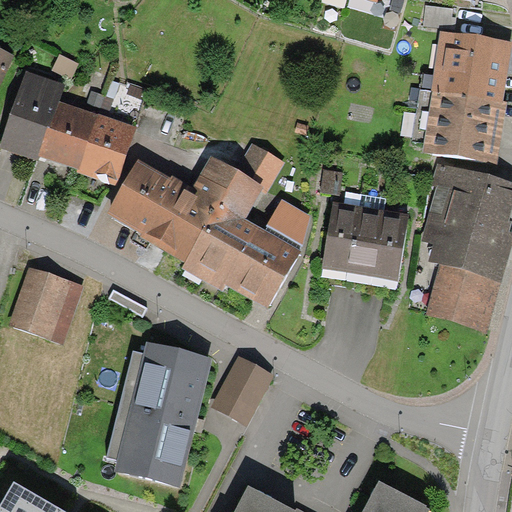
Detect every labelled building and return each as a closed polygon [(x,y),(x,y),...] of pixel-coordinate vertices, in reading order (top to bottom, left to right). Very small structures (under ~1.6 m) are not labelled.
[(434,65),(503,73),(506,44),(438,36),(434,65)] [(0,77),(9,58),(0,54),(0,77)] [(500,101),(503,73),(434,65),(431,93),(500,101)] [(60,88),(23,75),(0,143),(0,151),(34,163),(36,158),(54,104),(60,88)] [(431,93),(424,153),(492,161),(500,101),(431,93)] [(94,117),(54,104),(36,158),(75,172),(94,117)] [(133,131),(94,117),(75,172),(115,185),(133,131)] [(192,189),(138,159),(106,217),(185,261),(180,269),(222,293),(227,285),(268,307),(316,220),(281,200),(265,230),(245,219),(255,200),(261,203),(284,162),(250,144),(235,170),(210,156),(192,189)] [(437,268),(499,284),(511,237),(506,235),(511,211),(511,187),(438,168),(417,243),(432,247),(427,265),(437,268)] [(321,277),(346,280),(354,214),(329,211),(321,277)] [(371,283),(379,217),(354,214),(346,280),(371,283)] [(404,220),(379,217),(371,283),(396,286),(404,220)] [(81,286),(28,268),(8,326),(61,343),(81,286)] [(499,284),(437,268),(423,320),(485,336),(499,284)] [(147,308),(114,290),(110,298),(143,316),(147,308)] [(197,424),(213,357),(146,341),(144,352),(133,349),(107,457),(117,460),(114,471),(182,487),(197,424)] [(248,426),(275,376),(238,356),(211,406),(248,426)] [(58,511),(14,486),(0,509),(0,511),(58,511)] [(426,511),(377,486),(363,511),(426,511)] [(288,511),(247,490),(235,511),(288,511)]
